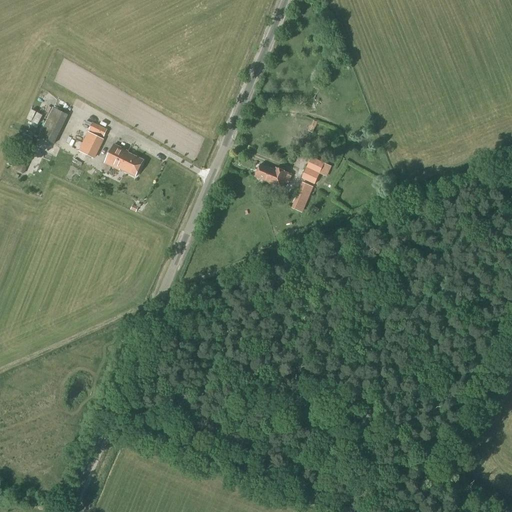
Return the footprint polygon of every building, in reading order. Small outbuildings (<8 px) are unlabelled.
[(54,145),(69,116),(53,108),(38,137),(54,145)] [(103,138),(107,130),(92,122),(88,130),(103,138)] [(93,160),(103,140),(87,133),(82,143),(78,152),(93,160)] [(135,177),(143,161),(128,153),(128,152),(114,145),(104,164),(119,171),(120,170),(135,177)] [(24,175),(32,156),(24,152),(18,166),(16,171),(24,175)] [(311,157),(301,180),(314,185),(315,185),(318,177),(319,175),(324,163),(311,157)] [(276,172),(260,165),(255,178),(269,184),(269,185),(281,190),(287,174),(277,169),(276,172)] [(302,214),(311,193),(313,188),(302,183),(291,209),(302,214)]
